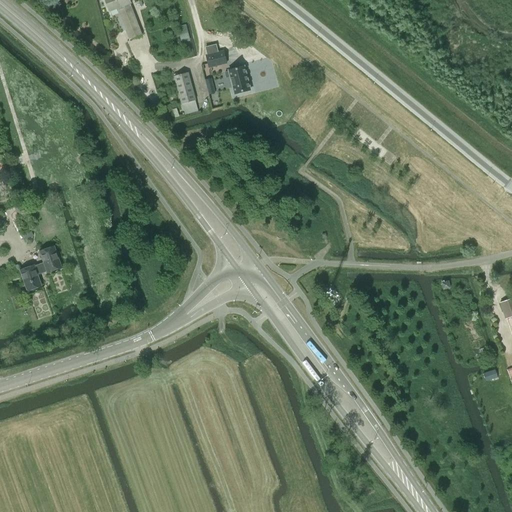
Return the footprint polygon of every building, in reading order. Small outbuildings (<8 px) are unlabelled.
[(141,35),(137,25),(129,3),(130,3),(129,0),(105,0),(110,11),(118,8),(130,39),(141,35)] [(207,55),(206,56),(209,68),(227,63),(224,51),(218,52),(207,55)] [(229,72),(225,73),(226,78),(230,77),(235,94),(250,90),(246,73),(244,67),(229,71),(229,72)] [(181,104),(195,100),(188,73),(174,77),(181,104)] [(47,273),(61,268),(54,247),(40,252),(44,263),(34,266),(20,271),(27,292),(41,286),(37,275),(47,272),(47,273)] [(444,289),(450,288),(448,281),(444,283),(444,281),(442,281),(444,289)] [(506,319),(511,316),(511,298),(501,303),(506,319)] [(495,369),(483,373),(486,381),(497,377),(495,369)]
